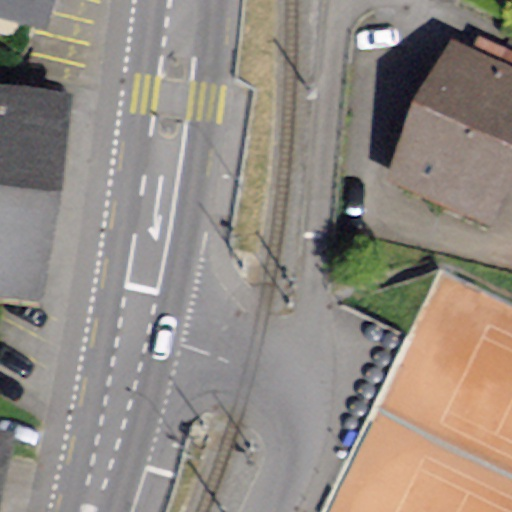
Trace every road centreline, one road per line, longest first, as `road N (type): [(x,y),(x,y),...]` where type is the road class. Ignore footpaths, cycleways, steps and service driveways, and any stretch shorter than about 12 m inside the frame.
road 1 (secondary): [(138,329),(184,0)]
road 2 (residential): [(138,329),(309,384),(295,462),(271,511)]
road 3 (secondary): [(93,511),(138,329)]
